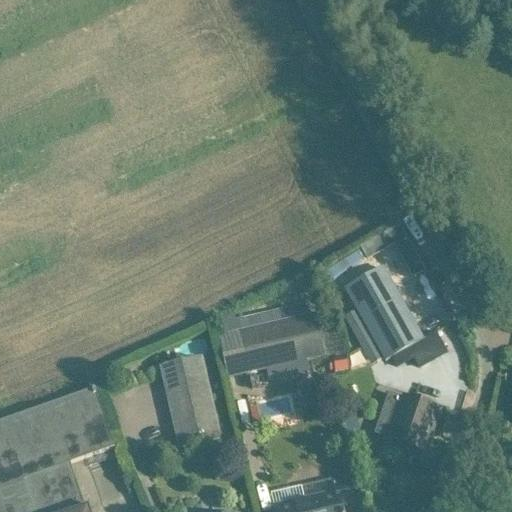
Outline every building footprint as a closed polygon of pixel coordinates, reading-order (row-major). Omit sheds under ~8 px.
[(422,343),(382,271),(346,292),(386,363),(408,350),(422,343)] [(355,313),(344,320),(362,351),(373,344),(355,313)] [(232,317),(215,325),(227,381),(246,377),(326,359),(316,317),(275,327),(252,333),(237,336),(232,317)] [(422,343),(408,350),(419,370),(433,362),(422,343)] [(220,439),(201,360),(160,370),(179,449),(220,439)] [(87,511),(87,510),(84,511),(69,467),(114,451),(94,393),(0,425),(0,511),(87,511)] [(384,415),(376,436),(389,441),(388,443),(410,452),(414,453),(415,452),(422,454),(430,433),(432,434),(439,413),(410,402),(390,395),(384,415)] [(339,511),(339,510),(354,506),(349,485),(333,488),(332,482),(301,490),(304,503),(273,510),(273,511),(339,511)]
